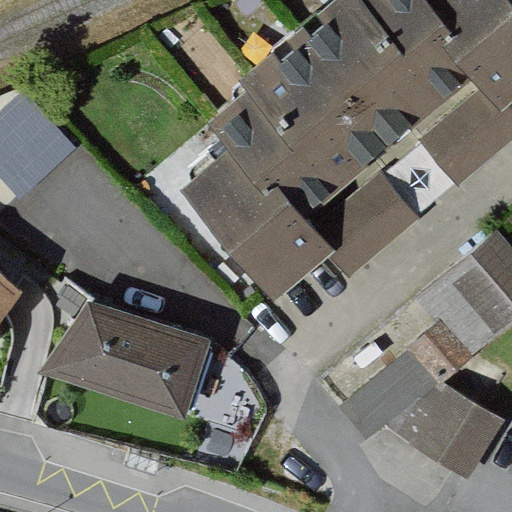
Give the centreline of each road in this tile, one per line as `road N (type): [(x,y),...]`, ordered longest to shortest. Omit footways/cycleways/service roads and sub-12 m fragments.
road 1 (unknown): [(275,374),(133,238)]
road 2 (residential): [(0,464),(155,511)]
